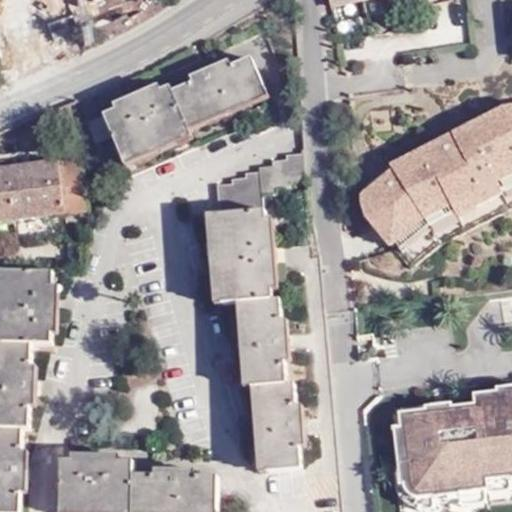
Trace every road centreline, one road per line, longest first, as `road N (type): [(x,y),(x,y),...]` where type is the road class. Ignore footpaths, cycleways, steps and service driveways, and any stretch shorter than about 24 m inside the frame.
road 1 (residential): [(336,280),(307,0)]
road 2 (tertiary): [(0,110),(147,45),(216,0)]
road 3 (residential): [(357,511),(339,323)]
